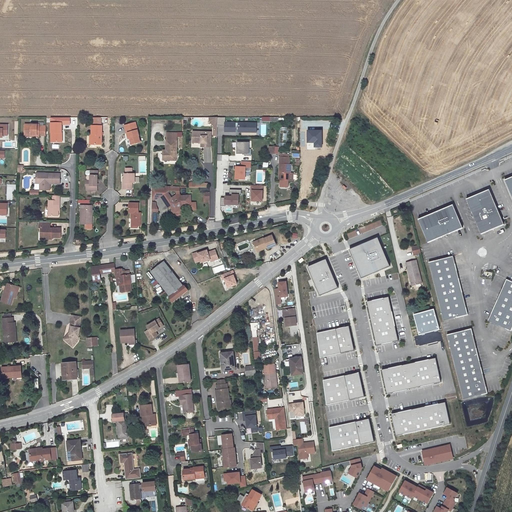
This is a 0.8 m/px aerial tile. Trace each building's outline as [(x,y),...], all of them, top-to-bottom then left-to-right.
[(257,132),(257,127),(248,127),(248,123),(239,123),(239,126),(236,126),(236,123),(226,122),(226,117),(217,117),(217,125),(225,126),(225,131),(257,132)] [(48,123),(48,142),(56,142),(56,133),(58,133),(59,123),(61,123),(61,118),(48,118),(48,123)] [(141,142),(136,123),(127,126),(125,126),(126,132),(127,134),(128,133),(130,140),(131,145),(141,142)] [(10,136),(10,124),(1,124),(1,129),(0,128),(0,138),(6,139),(6,136),(10,136)] [(38,124),(23,124),(23,134),(38,135),(44,135),(44,125),(38,126),(38,124)] [(102,126),(93,126),(93,137),(93,146),(103,146),(102,126)] [(322,130),(307,130),(307,142),(314,142),(314,147),(322,147),(322,130)] [(211,132),(193,131),(193,140),(197,141),(197,139),(201,139),(201,143),(204,143),(204,147),(210,147),(211,132)] [(177,133),(167,133),(166,151),(165,151),(164,161),(172,161),(173,157),(177,157),(177,133)] [(250,142),(237,142),(237,154),(250,154),(250,142)] [(251,162),(242,161),(241,167),(237,167),(236,179),(245,179),(245,171),(251,171),(251,162)] [(282,161),(281,181),(291,182),(291,174),(293,174),(293,166),(291,166),(291,161),(282,161)] [(133,169),(127,169),(127,174),(125,174),(125,183),(123,183),(123,189),(132,190),(132,183),(134,183),(134,174),(133,174),(133,169)] [(98,172),(90,172),(90,177),(90,183),(85,183),(85,191),(95,192),(95,187),(97,187),(98,172)] [(35,173),(35,183),(38,183),(38,190),(39,190),(49,190),(50,184),(59,184),(59,174),(35,173)] [(253,196),(252,200),(263,201),(263,186),(252,185),(252,196),(253,196)] [(172,199),(166,193),(168,191),(168,186),(153,186),(153,200),(157,200),(160,197),(167,205),(170,208),(173,205),(175,203),(172,200),(172,199)] [(179,187),(168,186),(168,191),(176,191),(176,195),(180,194),(179,187)] [(226,198),(221,197),(221,205),(226,205),(226,203),(239,204),(239,194),(242,195),(242,190),(230,189),(230,196),(226,196),(226,198)] [(491,191),(467,201),(480,234),(504,225),(491,191)] [(180,194),(176,195),(172,199),(172,200),(175,203),(173,205),(177,210),(181,206),(185,206),(191,206),(190,196),(180,197),(180,194)] [(57,210),(57,200),(59,201),(59,196),(51,195),(51,199),(47,199),(46,215),(57,216),(57,210)] [(137,212),(137,203),(128,203),(128,212),(130,212),(130,216),(133,217),(133,225),(136,225),(139,226),(139,216),(137,216),(137,212)] [(78,204),(78,223),(90,223),(90,215),(88,215),(88,209),(90,209),(90,205),(78,204)] [(431,215),(418,220),(428,243),(442,238),(441,235),(447,232),(448,235),(462,229),(453,206),(439,211),(440,214),(432,217),(431,215)] [(368,239),(386,232),(381,219),(374,222),(376,228),(361,235),(364,241),(368,239)] [(43,238),(52,238),(52,237),(61,237),(60,227),(49,228),(49,221),(39,221),(39,228),(40,228),(40,231),(43,231),(43,238)] [(263,238),(253,242),(255,248),(258,247),(259,251),(266,248),(267,249),(274,246),(270,236),(263,239),(263,238)] [(391,266),(379,238),(350,250),(362,278),(391,266)] [(421,255),(419,247),(412,249),(414,257),(421,255)] [(219,258),(216,249),(209,252),(208,249),(203,251),(199,253),(199,252),(194,253),(197,262),(201,260),(202,262),(211,259),(212,261),(219,258)] [(469,316),(454,257),(431,263),(445,322),(469,316)] [(338,287),(326,259),(308,267),(320,295),(338,287)] [(415,260),(405,264),(409,279),(411,278),(413,287),(422,285),(415,260)] [(165,261),(152,271),(171,296),(170,297),(173,301),(188,290),(185,285),(184,286),(165,261)] [(110,270),(110,264),(93,266),(94,278),(100,277),(100,271),(110,270)] [(212,268),(214,274),(225,270),(223,264),(212,268)] [(124,268),(117,269),(117,277),(118,277),(120,277),(121,284),(122,291),(132,290),(130,273),(127,274),(127,271),(124,271),(124,269),(124,268)] [(233,270),(222,275),(224,279),(225,279),(229,287),(237,284),(235,278),(236,278),(233,270)] [(511,281),(507,280),(490,320),(511,329),(511,281)] [(18,286),(7,283),(1,301),(11,304),(14,297),(18,286)] [(286,284),(279,285),(279,286),(274,287),(276,302),(281,301),(280,295),(287,294),(286,284)] [(398,341),(389,297),(368,302),(376,345),(398,341)] [(294,306),(284,308),(286,324),(296,323),(294,306)] [(433,309),(413,315),(419,335),(439,330),(433,309)] [(77,336),(79,337),(81,327),(80,327),(82,317),(72,315),(71,322),(69,332),(70,333),(70,337),(66,341),(72,346),(76,341),(77,336)] [(13,318),(3,318),(4,342),(14,341),(14,332),(16,332),(15,322),(13,322),(13,318)] [(157,330),(165,326),(161,318),(148,325),(150,329),(146,331),(151,339),(159,334),(157,330)] [(354,351),(349,326),(318,333),(321,358),(354,351)] [(134,328),(121,329),(121,341),(130,341),(135,341),(134,328)] [(489,393),(473,329),(448,336),(465,399),(489,393)] [(97,337),(87,338),(87,346),(97,345),(97,337)] [(233,351),(221,353),(223,364),(222,364),(223,370),(235,369),(235,368),(233,351)] [(301,355),(290,357),(292,373),(303,372),(301,355)] [(441,382),(436,358),(382,370),(388,393),(441,382)] [(76,362),(63,363),(64,379),(77,378),(76,362)] [(190,363),(179,364),(179,372),(178,372),(179,381),(191,380),(190,363)] [(276,372),(275,364),(264,365),(265,370),(267,388),(277,387),(276,372)] [(255,365),(245,366),(246,375),(256,374),(255,365)] [(21,366),(2,367),(3,378),(13,377),(12,375),(22,375),(21,366)] [(358,372),(323,380),(326,405),(364,396),(358,372)] [(216,389),(217,400),(220,400),(220,407),(231,406),(231,400),(229,400),(228,388),(227,384),(226,384),(226,379),(218,380),(218,384),(217,385),(218,389),(216,389)] [(193,410),(190,392),(189,388),(173,390),(174,395),(178,394),(180,403),(182,403),(184,412),(193,410)] [(304,401),(288,403),(289,412),(296,411),(297,415),(305,413),(304,410),(305,409),(304,401)] [(450,425),(446,402),(391,413),(396,436),(450,425)] [(151,405),(141,406),(142,416),(144,416),(144,426),(151,426),(151,425),(156,424),(155,415),(153,415),(151,405)] [(283,408),(267,411),(268,420),(275,419),(276,422),(277,422),(278,431),(286,430),(283,408)] [(256,411),(242,412),(243,421),(246,420),(247,428),(251,428),(252,433),(258,432),(256,411)] [(131,415),(125,416),(125,420),(125,413),(113,414),(114,421),(118,420),(120,437),(129,436),(127,420),(132,419),(131,415)] [(375,442),(369,419),(329,428),(334,451),(375,442)] [(194,428),(182,429),(183,434),(191,433),(192,439),(193,449),(193,451),(203,450),(202,443),(200,443),(200,438),(199,432),(194,433),(194,428)] [(232,433),(222,434),(224,449),(223,449),(224,459),(226,459),(226,466),(237,465),(235,447),(234,447),(232,433)] [(302,438),(293,439),(293,445),(298,444),(300,458),(308,457),(307,453),(315,452),(314,442),(303,443),(302,438)] [(80,439),(66,440),(67,450),(68,450),(71,449),(72,460),(82,458),(80,439)] [(453,458),(450,445),(435,448),(436,450),(434,451),(433,449),(422,451),(425,465),(453,458)] [(295,455),(293,446),(280,448),(280,447),(271,448),(271,452),(274,452),(275,459),(287,458),(287,456),(295,455)] [(57,448),(38,449),(38,451),(30,452),(30,459),(39,458),(39,460),(58,459),(57,448)] [(132,453),(121,455),(121,462),(125,462),(126,475),(127,474),(128,478),(140,477),(139,469),(134,470),(132,453)] [(357,478),(362,469),(359,459),(350,461),(352,467),(348,474),(357,478)] [(192,469),(185,470),(186,479),(196,478),(196,476),(205,475),(204,466),(194,467),(195,470),(192,470),(192,469)] [(397,476),(382,468),(381,470),(374,466),(367,480),(389,491),(397,476)] [(77,470),(66,471),(66,480),(72,479),(73,490),(82,489),(81,477),(78,478),(77,470)] [(322,474),(317,475),(318,483),(324,482),(324,483),(333,481),(331,471),(321,473),(322,474)] [(247,486),(246,475),(240,476),(240,472),(234,472),(234,474),(232,474),(232,473),(224,474),(225,480),(228,480),(228,483),(241,482),(241,487),(247,486)] [(318,483),(317,475),(303,478),(306,493),(315,491),(314,484),(318,483)] [(2,480),(4,487),(13,484),(11,477),(2,480)] [(145,481),(146,491),(159,490),(159,480),(145,481)] [(428,504),(434,493),(419,485),(418,488),(405,481),(399,491),(412,498),(413,496),(428,504)] [(139,482),(130,483),(132,499),(141,498),(139,482)] [(455,503),(453,501),(458,493),(448,488),(444,494),(448,496),(445,503),(453,507),(455,503)] [(262,494),(252,489),(248,496),(247,496),(242,504),(251,509),(256,501),(258,502),(262,494)] [(368,503),(374,492),(368,489),(364,496),(363,495),(360,493),(354,505),(361,508),(365,501),(368,503)] [(62,503),(63,511),(74,511),(73,502),(71,502),(62,503)] [(451,511),(453,507),(445,503),(441,509),(438,507),(434,511),(447,511),(449,510),(451,511)]
